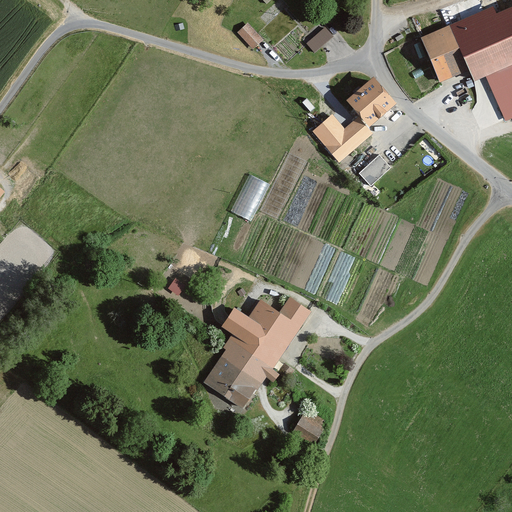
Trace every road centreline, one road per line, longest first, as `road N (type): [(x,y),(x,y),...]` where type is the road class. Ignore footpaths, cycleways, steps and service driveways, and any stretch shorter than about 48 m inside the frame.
road 1 (unclassified): [(378,58),(319,72),(271,72),(75,24),(41,50),(0,108)]
road 2 (residential): [(511,188),(464,239),(426,305),(362,357),(320,467)]
road 3 (unclassified): [(378,58),(415,114),(511,188)]
